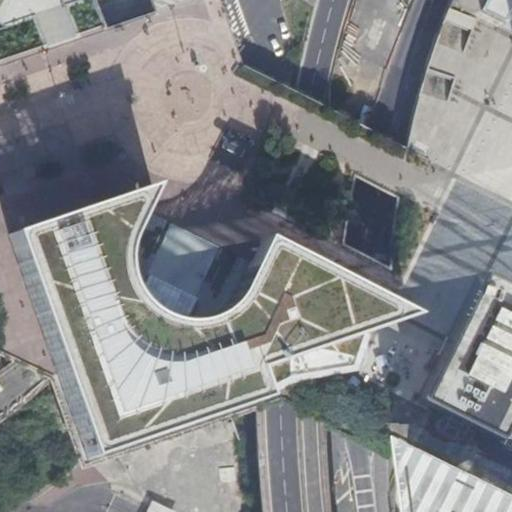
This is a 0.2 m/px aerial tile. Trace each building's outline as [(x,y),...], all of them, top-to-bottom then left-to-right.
[(511,0),(494,0),(487,16),(509,26),(511,18),(511,0)] [(155,171),(12,222),(31,275),(67,379),(91,446),(98,444),(152,427),(226,404),(248,397),(257,394),(248,366),(276,357),(308,347),(412,315),(255,238),(229,287),(224,294),(215,303),(208,307),(200,311),(192,313),(184,315),(175,315),(167,314),(159,312),(151,309),(144,304),(137,299),(131,293),(126,286),(123,279),(120,271),(118,262),(118,254),(119,242),(123,229),(155,171)] [(511,290),(477,273),(447,334),(444,340),(442,346),(415,400),(435,410),(498,441),(511,412),(511,290)] [(511,412),(498,441),(511,448),(511,412)] [(511,511),(511,493),(462,469),(460,471),(454,475),(451,471),(447,468),(442,466),(437,464),(432,463),(427,464),(421,465),(416,467),(412,470),(408,473),(405,477),(402,482),(401,487),(400,492),(400,498),(401,503),(403,508),(405,511),(511,511)] [(169,511),(152,503),(147,511),(169,511)]
